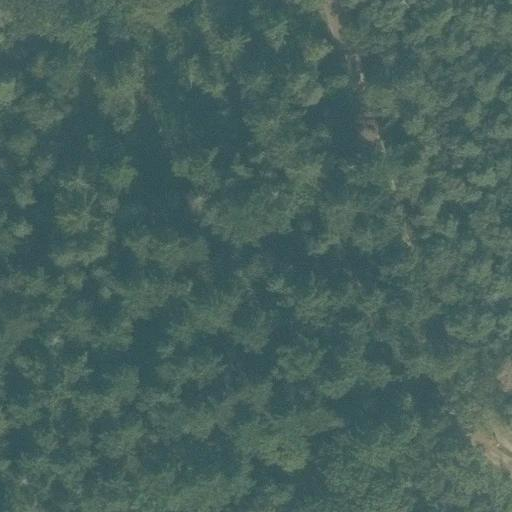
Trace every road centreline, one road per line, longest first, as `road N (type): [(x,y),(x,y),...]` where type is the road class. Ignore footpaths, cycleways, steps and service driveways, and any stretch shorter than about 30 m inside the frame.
road 1 (track): [(329,0),(437,380),(466,434),(511,467)]
road 2 (track): [(298,511),(466,434)]
